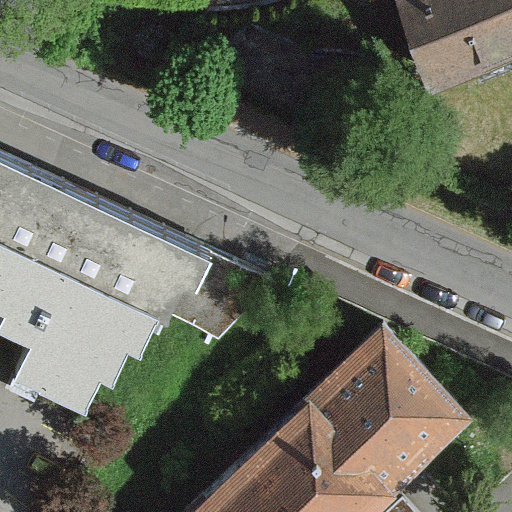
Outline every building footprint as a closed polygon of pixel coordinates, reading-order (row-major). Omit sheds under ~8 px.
[(511,0),(402,0),(425,66),(511,37),(511,0)] [(203,67),(187,105),(335,169),(351,130),(203,67)] [(218,251),(0,153),(0,301),(16,308),(9,323),(40,337),(27,367),(92,396),(109,358),(121,364),(135,333),(149,338),(166,300),(191,311),(218,251)] [(466,397),(379,305),(311,369),(192,482),(159,511),(342,511),(398,460),(466,397)] [(419,511),(402,494),(383,511),(419,511)]
